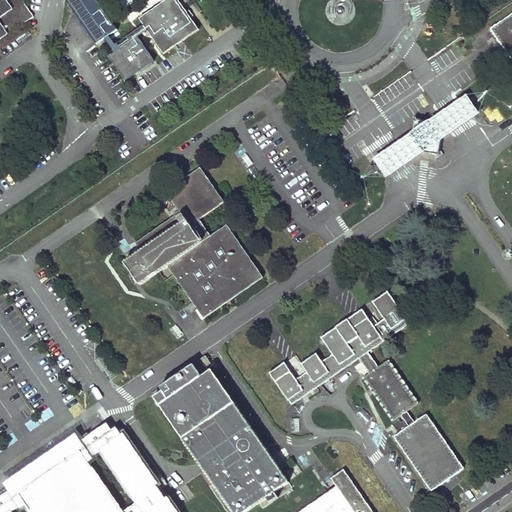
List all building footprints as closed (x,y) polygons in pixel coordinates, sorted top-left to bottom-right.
[(0,0),(0,44),(5,24),(36,22),(21,0),(0,0)] [(164,53),(199,29),(191,18),(193,16),(189,10),(186,12),(178,0),(160,0),(163,3),(140,19),(164,53)] [(511,15),(489,32),(511,65),(511,15)] [(479,114),(466,95),(450,107),(429,121),(414,119),(413,121),(411,133),(396,144),(373,159),(387,179),(408,164),(425,153),(436,155),(438,158),(444,154),(441,150),(443,140),(463,126),(479,114)] [(140,284),(168,266),(203,318),(263,277),(227,225),(211,236),(199,219),(224,202),(200,167),(166,190),(181,212),(135,243),(141,251),(125,262),(140,284)] [(124,232),(116,235),(121,249),(129,246),(124,232)] [(363,377),(392,420),(400,415),(406,411),(418,403),(388,360),(378,367),(368,352),(410,323),(388,291),(373,302),(385,319),(374,326),(362,309),(322,337),(333,354),(322,362),(316,354),(302,364),(307,371),(296,379),(285,363),(270,373),(292,404),(359,359),(369,373),(363,377)] [(206,355),(152,392),(205,470),(201,473),(227,511),(245,511),(259,503),(263,508),(292,488),(278,467),(284,462),(272,444),(265,448),(211,369),(214,367),(206,355)] [(466,471),(427,416),(394,439),(432,495),(466,471)] [(400,433),(407,428),(402,420),(395,424),(400,433)] [(373,511),(344,469),(332,478),(337,486),(299,511),(181,511),(172,498),(168,501),(159,489),(167,484),(160,474),(156,477),(126,433),(122,436),(116,426),(111,429),(106,422),(85,437),(80,431),(2,484),(6,491),(0,495),(0,511),(373,511)]
